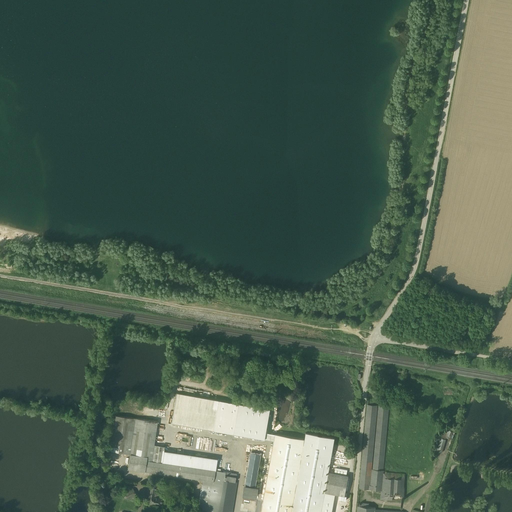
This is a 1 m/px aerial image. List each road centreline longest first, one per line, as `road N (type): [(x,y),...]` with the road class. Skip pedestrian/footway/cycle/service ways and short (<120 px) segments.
road 1 (unclassified): [(466,0),(418,257),(373,337)]
road 2 (unclassified): [(373,337),(354,511)]
road 3 (unclassified): [(511,359),(373,337)]
